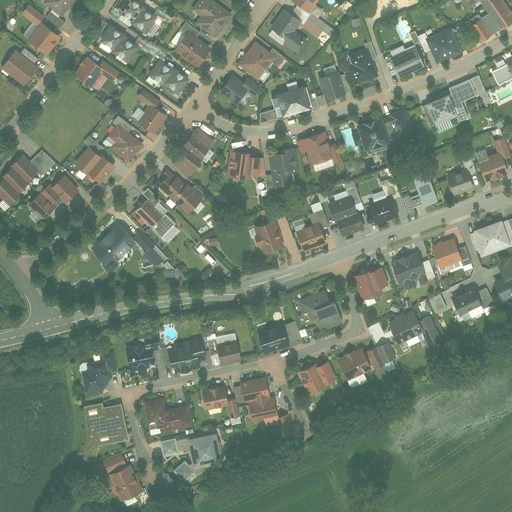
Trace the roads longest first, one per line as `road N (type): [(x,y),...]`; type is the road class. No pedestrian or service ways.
road 1 (residential): [(192,104),(221,123),(270,132),(393,95),(511,40)]
road 2 (residential): [(50,326),(133,304),(243,290),(335,257)]
road 3 (residential): [(192,104),(104,207),(16,273)]
road 4 (residential): [(270,363),(129,393),(139,449),(159,478)]
road 5 (residential): [(335,257),(511,196)]
road 6 (residential): [(106,2),(0,138)]
road 7 (residential): [(335,257),(359,330),(270,363)]
